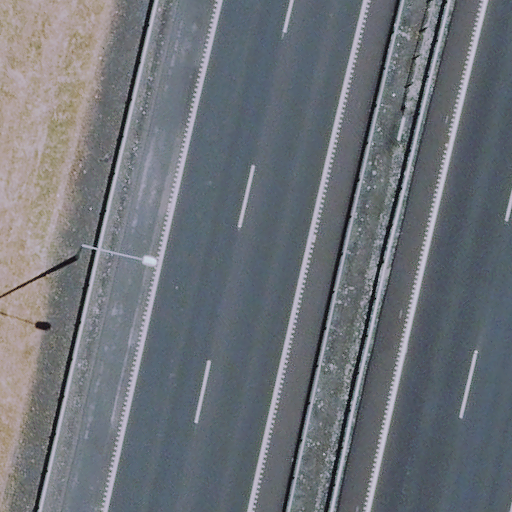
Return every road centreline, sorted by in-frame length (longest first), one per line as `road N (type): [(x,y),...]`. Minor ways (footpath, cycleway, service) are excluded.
road 1 (motorway): [(160,511),(277,0)]
road 2 (motorway): [(511,209),(444,511)]
